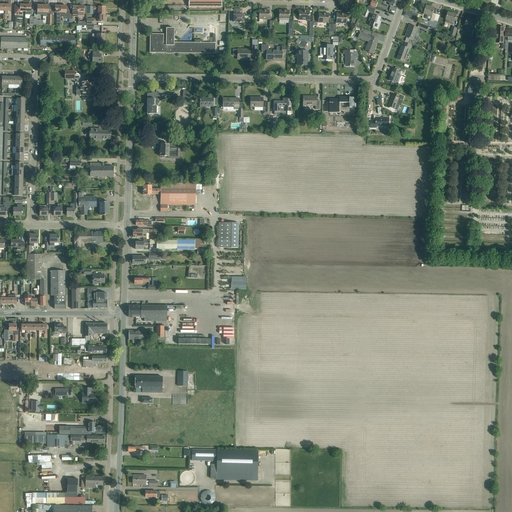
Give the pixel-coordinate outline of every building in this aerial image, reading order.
[(419,10),(423,2),(418,0),(415,0),(412,7),(419,10)] [(25,12),(25,5),(20,5),(20,6),(15,5),(14,15),(22,15),(23,12),(25,12)] [(61,6),(61,13),(60,17),(65,17),(65,19),(69,19),(69,11),(66,11),(67,6),(61,6)] [(72,11),(69,11),(69,19),(72,19),(72,17),(78,17),(78,6),(73,6),(72,11)] [(430,21),(434,22),(435,20),(438,21),(440,15),(433,13),(435,8),(426,6),(425,9),(425,10),(424,14),(432,16),(430,21)] [(98,15),(105,15),(105,7),(98,7),(94,7),(94,10),(98,10),(98,15)] [(242,10),(237,10),(234,10),(234,15),(234,22),(239,22),(239,23),(241,23),(241,22),(244,22),(244,15),(241,15),(241,13),(242,13),(242,10)] [(259,10),(259,15),(259,20),(269,20),(269,10),(259,10)] [(279,10),(279,15),(279,20),(289,20),(289,10),(279,10)] [(404,15),(416,20),(419,15),(406,10),(404,15)] [(309,20),(309,16),(309,11),(299,11),(299,20),(309,20)] [(319,13),(319,18),(318,23),(328,23),(328,13),(319,13)] [(454,22),(455,20),(457,15),(448,13),(445,22),(449,23),(449,24),(453,26),(454,22)] [(337,14),(336,19),(336,23),(346,23),(346,14),(337,14)] [(381,18),(372,14),(370,21),(372,21),(370,25),(373,27),(373,28),(379,30),(381,22),(380,21),(381,18)] [(474,28),(473,28),(475,21),(467,18),(465,25),(468,26),(467,31),(472,32),(471,36),(475,37),(477,29),(474,28)] [(418,28),(416,27),(411,25),(407,37),(409,38),(409,39),(410,39),(410,38),(414,39),(418,28)] [(496,43),(504,43),(505,27),(497,27),(496,43)] [(174,28),(171,28),(166,28),(166,34),(150,34),(150,53),(166,53),(166,54),(174,54),(174,53),(215,54),(215,43),(174,42),(174,28)] [(379,39),(374,38),(371,36),(371,37),(360,33),(358,38),(369,42),(365,51),(373,54),(379,39)] [(92,35),(92,38),(94,38),(94,44),(97,44),(99,44),(104,44),(105,35),(100,35),(97,34),(97,35),(92,35)] [(40,36),(40,41),(40,46),(75,46),(75,36),(40,36)] [(308,43),(302,39),(299,44),(305,48),(308,43)] [(411,45),(410,45),(405,43),(404,47),(402,46),(397,59),(404,62),(409,49),(410,49),(411,45)] [(262,45),(262,48),(262,53),(267,53),(266,60),(274,60),(274,59),(282,59),(282,53),(286,53),(286,47),(277,47),(277,51),(268,51),(268,46),(262,45)] [(323,48),(320,48),(320,56),(323,56),(323,60),(326,60),(326,61),(332,61),(332,60),(333,60),(333,45),(323,45),(323,48)] [(88,53),(88,58),(93,58),(93,62),(96,62),(96,64),(101,64),(101,62),(101,61),(101,55),(100,55),(100,52),(98,52),(98,50),(96,50),(91,50),(91,53),(89,53),(88,53)] [(233,50),(233,56),(237,56),(237,58),(244,58),(244,60),(250,60),(250,55),(250,50),(237,50),(233,50)] [(298,51),(297,53),(297,58),(300,58),(300,65),(307,65),(308,51),(298,51)] [(355,51),(344,51),(344,54),(346,54),(346,65),(350,65),(350,66),(351,66),(354,66),(354,59),(358,59),(358,52),(355,52),(355,51)] [(70,56),(55,56),(50,56),(50,66),(70,67),(70,56)] [(404,73),(405,70),(401,68),(400,71),(393,69),(389,80),(396,83),(399,75),(400,75),(401,72),(404,73)] [(74,71),(65,71),(65,79),(75,79),(74,71)] [(480,99),(481,85),(481,80),(474,79),(474,86),(469,86),(469,89),(468,89),(468,98),(472,98),(480,99)] [(80,87),(76,88),(76,96),(82,96),(83,96),(88,96),(93,96),(93,89),(93,82),(92,80),(89,80),(87,82),(86,82),(81,82),(80,82),(80,87)] [(152,93),(147,94),(147,99),(147,114),(149,114),(150,114),(152,114),(156,114),(156,106),(158,106),(158,102),(154,102),(154,98),(160,98),(159,93),(156,93),(156,89),(156,90),(152,90),(152,93)] [(392,95),(388,107),(393,109),(395,110),(398,111),(400,105),(397,104),(399,99),(403,100),(404,97),(402,96),(397,94),(396,97),(392,95)] [(303,100),(303,106),(316,106),(316,110),(320,110),(320,101),(316,101),(316,97),(310,96),(310,97),(303,97),(303,99),(303,100)] [(330,99),(330,101),(327,101),(327,106),(325,106),(324,112),(327,112),(329,112),(329,113),(339,113),(340,113),(345,113),(345,115),(355,115),(355,108),(356,108),(356,103),(356,98),(350,98),(350,97),(349,97),(349,98),(345,98),(345,97),(340,97),(340,100),(338,100),(338,99),(330,99)] [(223,98),(223,107),(223,109),(228,109),(228,107),(235,107),(235,109),(239,109),(239,99),(223,98)] [(250,99),(250,104),(250,107),(263,107),(263,98),(257,98),(257,99),(250,99)] [(287,115),(291,115),(291,99),(284,99),(284,102),(275,102),(274,111),(279,111),(279,106),(284,106),(284,111),(287,111),(287,115)] [(389,126),(389,123),(389,118),(376,118),(376,121),(370,121),(370,128),(376,128),(376,126),(389,126)] [(89,132),(89,137),(91,137),(91,140),(98,140),(98,139),(103,139),(103,140),(106,140),(106,139),(110,139),(111,131),(106,131),(98,131),(98,129),(91,129),(91,132),(89,132)] [(160,151),(160,156),(165,157),(169,157),(169,148),(175,148),(178,149),(177,157),(180,157),(180,144),(175,144),(169,144),(166,144),(161,144),(161,151),(160,151)] [(169,148),(169,157),(177,157),(178,149),(175,148),(169,148)] [(70,159),(70,169),(76,169),(76,166),(81,166),(81,159),(70,159)] [(113,167),(108,167),(100,167),(100,162),(90,162),(90,176),(113,177),(113,167)] [(143,185),(143,195),(151,195),(151,194),(160,194),(160,204),(161,204),(195,205),(195,183),(161,183),(161,189),(151,189),(151,185),(148,185),(143,185)] [(83,193),(78,193),(79,207),(80,207),(80,211),(81,210),(81,215),(87,215),(87,210),(88,210),(88,207),(101,207),(101,215),(109,215),(109,202),(100,202),(100,203),(96,203),(96,197),(83,197),(83,193)] [(3,208),(0,208),(0,215),(6,216),(6,208),(10,208),(10,203),(10,198),(3,198),(3,203),(3,208)] [(74,204),(74,205),(70,205),(70,209),(67,209),(67,216),(74,216),(74,208),(78,208),(78,204),(74,204)] [(22,205),(18,205),(18,208),(13,208),(13,216),(22,216),(22,205)] [(40,212),(40,213),(40,216),(48,216),(48,206),(44,206),(40,206),(40,209),(40,212)] [(238,248),(238,223),(220,223),(220,248),(238,248)] [(150,229),(138,229),(133,229),(133,238),(142,238),(142,233),(148,233),(148,234),(151,234),(151,233),(154,233),(154,232),(154,229),(150,229)] [(75,249),(81,248),(81,244),(92,244),(103,243),(103,232),(92,232),(74,232),(74,240),(75,249)] [(27,246),(27,251),(27,252),(27,254),(31,254),(31,247),(34,247),(34,243),(39,243),(39,239),(39,238),(38,238),(38,235),(30,235),(30,246),(27,246)] [(59,243),(59,239),(59,238),(59,235),(50,235),(50,246),(54,246),(54,243),(59,243)] [(156,240),(150,240),(143,239),(143,242),(135,242),(135,249),(143,250),(143,243),(156,243),(156,240)] [(17,251),(24,251),(24,243),(20,243),(20,241),(11,240),(11,247),(17,247),(17,251)] [(157,240),(156,249),(177,249),(177,250),(195,250),(203,250),(203,245),(208,245),(208,241),(203,241),(157,240)] [(41,256),(27,256),(27,260),(28,260),(28,263),(27,263),(28,263),(28,267),(27,267),(28,267),(28,270),(28,271),(27,271),(27,272),(28,272),(28,275),(27,275),(27,276),(28,276),(28,280),(27,280),(28,280),(31,280),(40,280),(40,290),(40,291),(40,294),(40,295),(40,296),(45,296),(45,290),(45,280),(42,280),(41,256)] [(51,271),(51,291),(51,296),(54,296),(54,309),(65,309),(65,271),(51,271)] [(96,283),(99,283),(104,283),(104,275),(97,276),(97,274),(93,274),(93,282),(96,282),(96,283)] [(232,277),(232,288),(246,289),(247,277),(232,277)] [(80,289),(71,289),(72,301),(80,300),(80,289)] [(97,289),(92,289),(93,308),(93,309),(107,308),(107,293),(97,293),(97,289)] [(8,304),(8,298),(3,298),(3,295),(0,295),(0,298),(0,304),(8,304)] [(14,298),(8,298),(8,304),(17,304),(17,298),(17,295),(14,295),(14,298)] [(80,300),(72,301),(72,309),(80,309),(80,300)] [(144,321),(149,321),(167,322),(167,306),(130,306),(129,306),(129,317),(141,317),(141,318),(144,318),(144,321)] [(101,333),(107,333),(107,324),(101,324),(101,323),(99,323),(99,324),(97,324),(91,324),(85,324),(85,336),(94,336),(94,334),(101,334),(101,333)] [(9,324),(9,329),(12,329),(12,335),(13,335),(18,335),(18,331),(16,330),(16,329),(16,324),(9,324)] [(54,324),(54,332),(52,332),(52,336),(58,336),(58,332),(61,332),(61,334),(66,334),(66,327),(63,327),(63,324),(54,324)] [(38,325),(38,331),(43,331),(43,334),(44,334),(43,337),(46,337),(47,325),(38,325)] [(147,331),(134,331),(129,331),(129,340),(147,340),(147,331)] [(106,356),(101,356),(92,356),(92,360),(83,360),(83,367),(96,367),(96,362),(106,362),(106,356)] [(187,386),(188,371),(178,371),(178,385),(187,386)] [(142,393),(147,393),(162,393),(162,377),(135,376),(135,388),(142,388),(142,393)] [(86,402),(90,402),(95,402),(95,395),(91,394),(91,389),(83,388),(83,394),(82,394),(82,400),(86,400),(86,402)] [(40,402),(32,402),(32,412),(40,412),(40,402)] [(89,422),(89,428),(82,427),(82,433),(105,433),(105,427),(97,426),(97,422),(89,422)] [(63,435),(50,435),(50,447),(64,447),(63,435)] [(216,478),(257,480),(258,452),(217,450),(216,478)] [(54,455),(33,456),(33,463),(40,463),(40,465),(46,465),(45,462),(52,462),(52,459),(54,459),(54,455)] [(149,486),(154,486),(156,486),(157,481),(145,481),(146,475),(133,475),(133,484),(138,484),(137,485),(149,485),(149,486)] [(85,488),(90,488),(95,488),(95,485),(103,486),(104,477),(86,476),(85,488)] [(68,478),(67,492),(77,492),(78,485),(78,479),(68,478)] [(201,492),(202,504),(209,503),(209,500),(214,500),(214,491),(201,492)] [(64,496),(35,496),(35,503),(64,503),(64,505),(85,504),(85,501),(85,498),(64,498),(64,496)]
